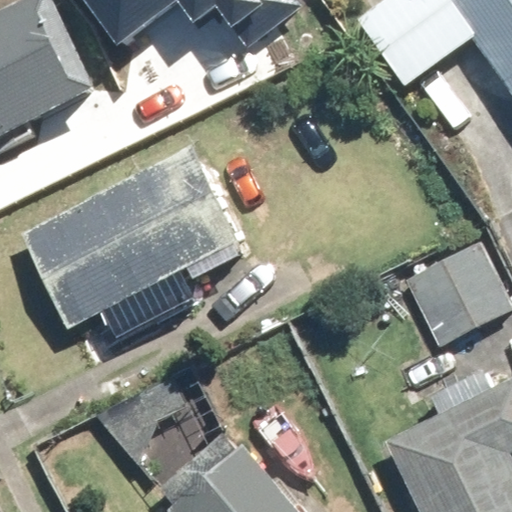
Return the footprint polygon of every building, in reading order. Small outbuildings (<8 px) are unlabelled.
[(53,0),(28,0),(0,13),(0,138),(98,93),(53,0)] [(87,0),(124,49),(183,6),(193,19),(215,4),(253,55),(310,13),(300,0),(87,0)] [(511,0),(397,0),(352,33),(399,98),(465,51),(511,116),(511,0)] [(187,159),(13,241),(59,340),(234,258),(187,159)] [(403,292),(438,351),(501,314),(467,255),(403,292)] [(511,460),(511,386),(481,401),(379,449),(408,511),(511,511),(511,467),(509,462),(511,460)] [(288,511),(242,457),(175,511),(288,511)]
